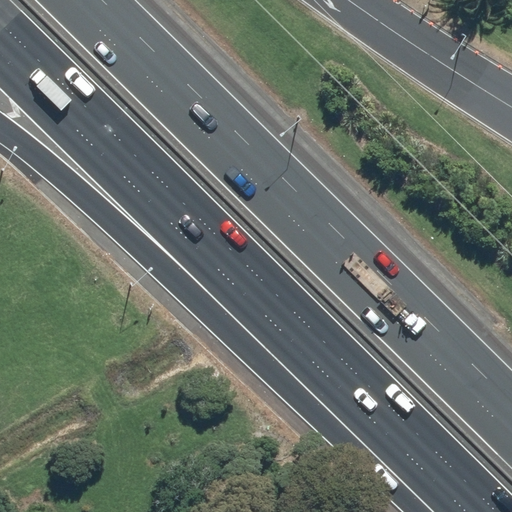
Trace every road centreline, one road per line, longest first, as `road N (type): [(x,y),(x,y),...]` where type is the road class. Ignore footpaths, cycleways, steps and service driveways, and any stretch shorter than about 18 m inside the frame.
road 1 (motorway): [(473,511),(0,41)]
road 2 (motorway): [(69,0),(511,433)]
road 3 (motorway): [(421,511),(0,124)]
road 4 (motorway): [(347,0),(511,105)]
